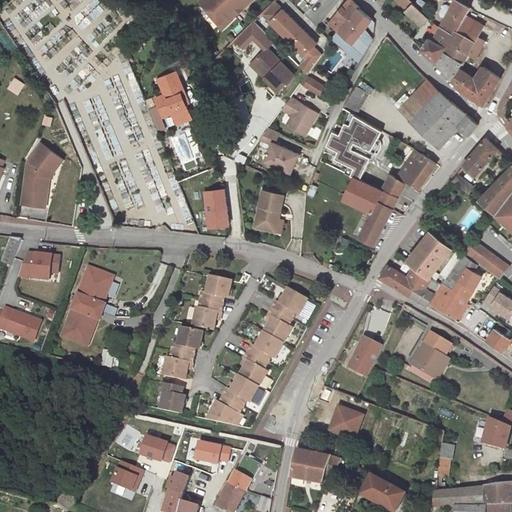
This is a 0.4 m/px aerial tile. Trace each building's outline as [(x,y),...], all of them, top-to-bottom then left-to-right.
[(202,0),(201,2),(226,27),(252,0),(202,0)] [(360,7),(352,0),(350,0),(343,8),(353,16),(360,7)] [(466,4),(457,0),(454,0),(452,6),(446,3),(444,4),(439,13),(440,16),(445,18),(440,27),(455,36),(466,15),(467,16),(471,8),(466,4)] [(307,33),(276,2),(263,14),(294,46),(307,33)] [(414,4),(405,12),(421,26),(430,19),(414,4)] [(347,23),(341,32),(353,43),(373,20),(360,8),(360,7),(353,16),(347,23)] [(338,15),(347,23),(353,16),(343,8),(343,9),(344,10),(339,15),(338,14),(338,15)] [(347,23),(338,15),(330,23),(341,32),(347,23)] [(446,52),(464,63),(469,54),(476,58),(485,41),(478,37),(484,26),(467,16),(466,15),(455,36),(447,50),(446,52)] [(440,27),(435,23),(428,38),(430,39),(434,41),(440,27)] [(445,49),(447,50),(455,36),(440,27),(434,41),(430,39),(422,51),(437,63),(445,49)] [(301,52),(313,39),(307,33),(294,46),(301,52)] [(308,74),(322,55),(314,47),(317,43),(313,39),(301,52),(307,58),(300,66),(308,74)] [(278,91),(294,75),(267,48),(253,62),(267,77),(265,79),(278,91)] [(464,63),(446,52),(438,65),(452,79),(460,68),(464,63)] [(267,77),(253,62),(251,64),(265,79),(267,77)] [(501,78),(483,67),(475,79),(460,68),(452,79),(465,92),(484,105),(501,78)] [(161,114),(168,111),(172,112),(172,113),(176,122),(192,116),(183,94),(186,93),(177,71),(159,78),(165,95),(155,99),(161,114)] [(301,84),(305,86),(310,77),(307,75),(301,84)] [(310,77),(305,86),(320,95),(325,86),(310,77)] [(8,89),(19,93),(24,82),(13,78),(8,89)] [(440,92),(428,80),(405,104),(418,116),(412,122),(439,149),(460,127),(469,135),(479,124),(469,115),(440,92)] [(319,113),(291,97),(282,109),(293,115),(287,125),(305,136),(319,113)] [(418,116),(405,104),(400,109),(413,121),(418,116)] [(333,132),(326,146),(338,151),(335,159),(354,168),(351,176),(355,178),(360,180),(372,155),(361,150),(360,152),(352,149),(355,143),(371,151),(382,130),(354,115),(350,125),(345,123),(340,135),(333,132)] [(280,133),(268,128),(264,135),(274,140),(277,141),(280,133)] [(264,135),(260,139),(272,144),(273,142),(274,140),(264,135)] [(487,138),(463,165),(476,176),(498,149),(487,138)] [(300,154),(273,142),(272,144),(264,162),(291,174),(300,154)] [(59,156),(41,143),(27,162),(22,204),(46,207),(50,177),(50,176),(45,175),(46,170),(49,170),(59,156)] [(415,153),(397,178),(391,175),(383,191),(384,192),(379,202),(393,210),(398,198),(408,181),(419,189),(437,164),(417,150),(415,153)] [(397,178),(415,153),(411,151),(406,158),(403,156),(394,168),(396,168),(391,175),(397,178)] [(50,176),(50,177),(53,177),(54,172),(64,159),(59,156),(49,170),(46,170),(45,175),(50,176)] [(511,166),(479,201),(495,214),(511,191),(511,166)] [(457,175),(453,181),(467,192),(472,186),(457,175)] [(374,245),(393,210),(379,202),(384,192),(383,191),(360,180),(355,178),(344,200),(372,213),(360,238),(374,245)] [(285,195),(263,190),(254,228),(272,232),(278,211),(281,212),(285,195)] [(511,191),(495,214),(501,219),(503,218),(511,226),(510,227),(511,229),(511,191)] [(278,211),(272,232),(276,233),(281,212),(278,211)] [(433,233),(410,261),(415,265),(431,277),(453,248),(433,233)] [(22,238),(11,237),(2,262),(11,265),(22,238)] [(486,250),(474,239),(464,254),(478,263),(491,271),(500,278),(510,267),(499,257),(498,258),(487,249),(486,250)] [(51,274),(60,275),(61,254),(24,252),(22,279),(51,280),(51,274)] [(464,254),(462,256),(446,279),(443,283),(444,284),(444,283),(453,289),(459,281),(467,267),(474,271),(478,263),(464,254)] [(408,277),(389,265),(381,278),(411,297),(419,284),(425,288),(432,279),(432,278),(431,277),(415,265),(408,277)] [(89,266),(87,271),(113,280),(114,276),(89,266)] [(474,271),(467,267),(459,281),(453,289),(469,298),(482,276),(474,271)] [(113,280),(87,271),(75,301),(103,312),(106,304),(104,303),(113,280)] [(203,292),(201,300),(224,305),(225,297),(229,298),(232,281),(210,276),(207,293),(203,292)] [(425,288),(419,284),(411,297),(427,306),(434,294),(440,284),(439,284),(440,283),(436,280),(436,282),(432,279),(425,288)] [(444,284),(432,304),(441,309),(456,319),(456,321),(456,322),(457,322),(459,322),(461,321),(461,319),(460,318),(459,317),(457,317),(469,298),(453,289),(444,283),(444,284)] [(309,300),(289,288),(284,297),(281,303),(277,301),(273,308),(293,319),(297,313),(300,315),(309,300)] [(198,307),(194,325),(214,330),(217,318),(218,312),(222,313),(224,305),(201,300),(200,308),(198,307)] [(103,312),(75,301),(64,331),(89,341),(98,319),(100,319),(103,312)] [(22,314),(6,308),(0,323),(0,327),(7,330),(35,341),(42,322),(31,318),(22,314)] [(273,308),(270,315),(273,317),(270,323),(265,332),(284,343),(293,328),(290,326),(293,319),(273,308)] [(24,310),(22,314),(31,318),(33,313),(24,310)] [(204,332),(182,327),(178,344),(175,343),(173,351),(195,356),(197,348),(200,349),(204,332)] [(511,339),(496,329),(487,341),(503,352),(511,339)] [(89,341),(64,331),(62,336),(88,346),(89,341)] [(253,345),(249,352),(269,363),(273,357),(276,358),(284,343),(265,332),(260,341),(256,347),(253,345)] [(432,332),(413,364),(433,376),(445,357),(452,345),(432,332)] [(383,347),(365,337),(357,352),(357,353),(360,354),(352,368),(368,377),(383,347)] [(115,352),(104,350),(101,365),(111,367),(115,352)] [(195,356),(173,351),(171,358),(168,357),(164,374),(186,379),(188,369),(190,363),(194,363),(195,356)] [(357,352),(356,351),(348,366),(352,368),(360,354),(357,353),(357,352)] [(269,363),(249,352),(245,359),(249,361),(245,366),(240,376),(260,387),(268,371),(265,370),(269,363)] [(445,357),(433,376),(438,379),(450,359),(445,357)] [(228,389),(224,396),(244,407),(248,400),(252,402),(260,387),(240,376),(235,385),(232,391),(228,389)] [(343,382),(338,392),(357,399),(362,390),(343,382)] [(164,392),(161,409),(182,414),(186,396),(183,395),(184,388),(163,383),(161,391),(164,392)] [(244,407),(224,396),(221,403),(217,401),(207,419),(232,425),(238,413),(240,415),(244,407)] [(364,416),(340,406),(330,431),(355,441),(364,416)] [(511,412),(508,410),(503,423),(511,426),(511,412)] [(238,413),(232,425),(238,426),(243,416),(240,415),(238,413)] [(503,423),(491,417),(484,444),(505,450),(511,426),(503,423)] [(163,461),(163,459),(171,462),(177,447),(170,444),(170,443),(149,434),(142,452),(163,461)] [(259,441),(251,439),(245,450),(253,454),(259,441)] [(219,464),(220,460),(229,462),(231,449),(200,442),(196,460),(219,464)] [(453,446),(443,444),(438,475),(448,476),(453,446)] [(324,454),(297,449),(291,477),(323,484),(330,465),(338,468),(343,459),(324,454)] [(246,455),(231,482),(247,491),(262,464),(246,455)] [(132,488),(135,481),(139,483),(145,467),(123,458),(113,480),(132,488)] [(197,511),(199,506),(182,501),(186,489),(188,484),(185,483),(188,476),(177,472),(175,477),(171,476),(167,488),(170,489),(163,511),(164,511),(197,511)] [(397,511),(407,493),(372,475),(361,495),(393,511),(397,511)] [(231,482),(217,507),(227,511),(235,511),(247,491),(231,482)] [(511,483),(469,489),(469,506),(485,506),(485,504),(511,502),(511,483)] [(132,498),(134,492),(116,487),(114,493),(132,498)] [(469,489),(455,490),(456,506),(469,506),(469,489)] [(455,490),(436,492),(434,507),(456,507),(456,506),(455,490)] [(78,498),(69,494),(67,495),(66,496),(62,499),(61,501),(61,505),(62,506),(71,511),(74,511),(77,511),(78,510),(79,508),(79,506),(79,500),(78,499),(78,498)] [(269,511),(272,500),(263,497),(258,510),(264,511),(269,511)] [(511,511),(511,502),(485,504),(485,506),(469,506),(456,506),(456,507),(455,511),(511,511)]
